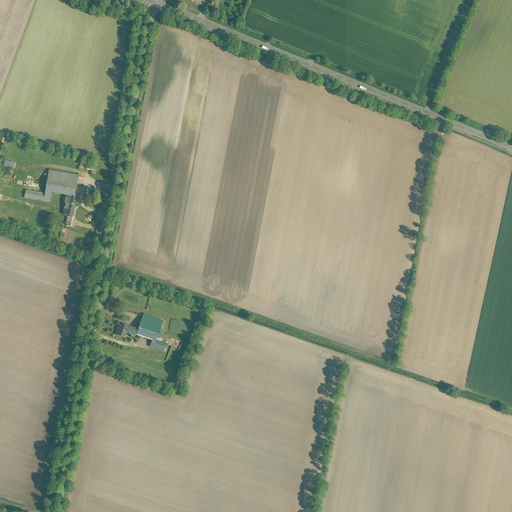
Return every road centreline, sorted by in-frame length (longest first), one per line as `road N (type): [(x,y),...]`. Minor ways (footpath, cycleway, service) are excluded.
road 1 (unclassified): [(154,2),(61,511)]
road 2 (secondary): [(511,146),(154,2)]
